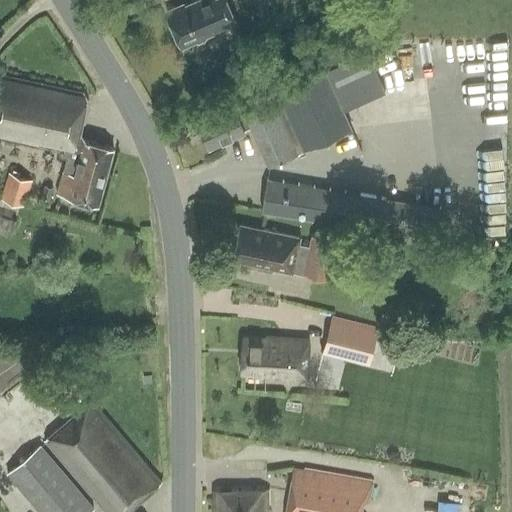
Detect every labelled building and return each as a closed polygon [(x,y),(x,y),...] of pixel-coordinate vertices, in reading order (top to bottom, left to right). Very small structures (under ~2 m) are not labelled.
[(197,0),(185,5),(184,4),(167,11),(182,47),(199,40),(200,43),(205,40),(206,35),(214,32),(218,34),(238,26),(229,2),(232,0),(197,0)] [(243,105),(251,126),(269,166),(305,150),(353,130),(325,69),(243,105)] [(90,143),(85,141),(83,136),(80,131),(87,98),(85,93),(0,73),(0,138),(61,154),(60,158),(65,160),(61,172),(60,171),(54,193),(55,194),(97,205),(113,148),(91,141),(90,143)] [(251,126),(243,105),(236,108),(234,105),(198,121),(209,146),(245,130),(245,129),(251,126)] [(13,169),(11,173),(9,173),(2,198),(24,207),(32,180),(19,176),(20,172),(13,169)] [(442,208),(387,198),(268,178),(263,209),(436,239),(442,208)] [(51,201),(55,188),(45,185),(41,198),(51,201)] [(338,241),(313,235),(311,246),(299,244),(301,237),(258,227),(257,229),(241,225),(234,257),(249,261),(249,262),(293,272),(294,270),(329,279),(338,241)] [(377,330),(332,318),(323,349),(369,361),(377,330)] [(309,380),(310,339),(268,337),(268,338),(244,337),(244,358),(241,359),(240,367),(243,369),(243,370),(278,373),(278,379),(309,380)] [(90,400),(44,438),(107,511),(124,511),(160,482),(90,400)] [(43,442),(6,473),(39,511),(90,511),(97,506),(43,442)] [(294,466),(285,511),(358,511),(360,500),(370,501),(374,481),(294,466)] [(265,511),(265,490),(215,490),(215,511),(265,511)] [(444,498),(443,511),(464,511),(465,500),(444,498)]
